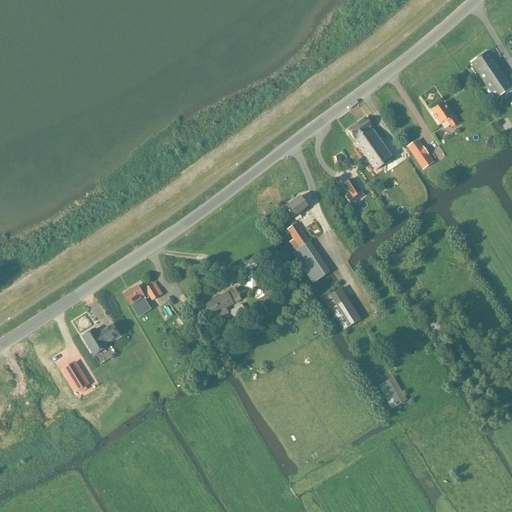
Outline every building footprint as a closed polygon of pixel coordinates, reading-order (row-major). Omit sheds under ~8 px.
[(478,75),(496,63),(488,52),(470,64),(473,67),(471,69),(475,75),(477,74),(478,75)] [(511,87),(496,63),(478,75),(495,99),(511,87)] [(452,128),(457,124),(443,104),(430,112),(439,125),(446,120),(452,128)] [(365,118),(359,122),(365,132),(364,135),(384,165),(393,158),(365,118)] [(365,132),(359,122),(348,130),(375,171),(384,165),(364,135),(365,132)] [(485,147),(492,149),(495,140),(488,138),(485,147)] [(411,155),(422,170),(433,163),(422,147),(411,155)] [(352,179),(343,185),(349,193),(345,196),(348,201),(350,204),(358,199),(356,196),(361,192),(352,179)] [(300,197),(285,208),(291,216),(293,218),(294,219),(300,214),(299,213),(307,207),(300,197)] [(313,285),(329,273),(297,224),(285,232),(296,248),(294,249),(296,251),(292,253),(313,285)] [(291,291),(276,269),(267,275),(282,297),(291,291)] [(137,286),(123,294),(130,305),(134,312),(147,304),(144,300),(149,297),(152,301),(158,297),(151,285),(140,292),(137,286)] [(323,298),(332,312),(343,330),(359,320),(338,288),(323,298)] [(226,293),(205,305),(209,312),(212,317),(215,322),(226,315),(223,310),(226,308),(241,300),(234,289),(227,294),(226,293)] [(293,294),(286,299),(289,304),(296,300),(293,294)] [(433,316),(426,320),(434,335),(441,331),(433,316)] [(118,335),(112,324),(100,331),(101,332),(98,334),(95,328),(82,336),(93,354),(106,346),(104,344),(118,335)] [(92,385),(76,361),(64,369),(80,393),(92,385)] [(393,378),(383,383),(396,406),(406,401),(393,378)]
